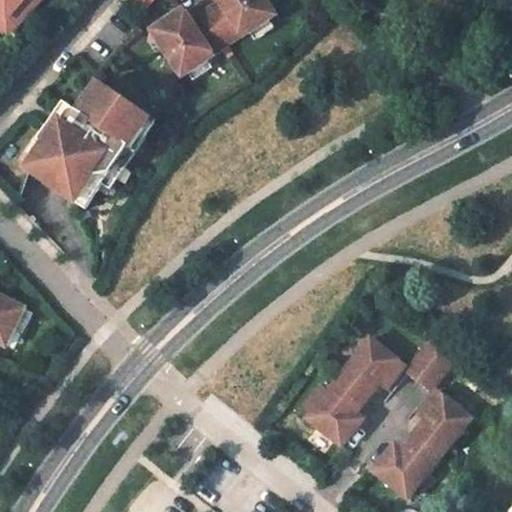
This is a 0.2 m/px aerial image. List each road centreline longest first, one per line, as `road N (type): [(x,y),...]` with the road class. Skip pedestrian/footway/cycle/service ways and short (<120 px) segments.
road 1 (tertiary): [(141,365),(294,230),(485,122)]
road 2 (residential): [(323,511),(141,365)]
road 3 (residential): [(141,365),(0,230)]
road 4 (tertiary): [(31,511),(141,365)]
road 5 (residential): [(485,122),(360,0)]
road 6 (residential): [(118,0),(0,128)]
